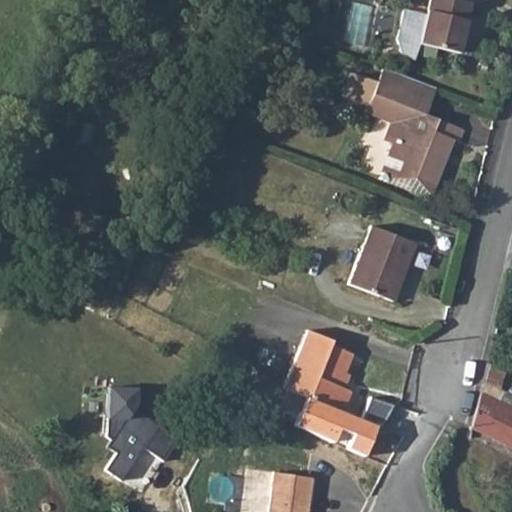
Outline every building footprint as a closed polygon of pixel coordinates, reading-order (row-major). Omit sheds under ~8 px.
[(467,3),(453,0),(423,0),(420,15),(397,9),(389,40),(393,56),(410,60),(414,44),(454,54),(467,3)] [(345,97),(360,104),(364,95),(391,105),(385,123),(379,138),(387,141),(381,156),(400,164),(395,175),(428,188),(447,143),(451,144),(456,130),(420,115),(432,85),(377,62),(370,77),(356,72),(345,97)] [(345,97),(356,72),(347,68),(336,93),(345,97)] [(356,112),(385,123),(391,105),(364,95),(360,104),(356,112)] [(425,195),(428,188),(395,175),(400,164),(381,156),(373,178),(405,191),(425,195)] [(348,282),(394,297),(415,241),(368,225),(348,282)] [(279,380),(337,407),(346,389),(336,383),(351,354),(328,342),(332,334),(307,322),(279,380)] [(470,427),(496,443),(511,451),(511,411),(478,394),(470,427)] [(263,469),(292,454),(282,434),(253,449),(263,469)] [(262,511),(300,511),(306,479),(269,474),(262,511)]
